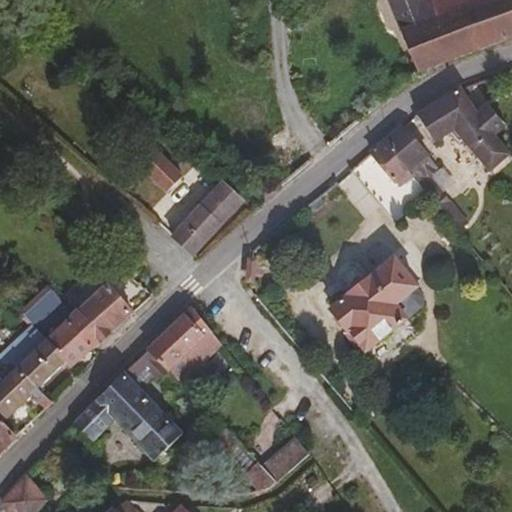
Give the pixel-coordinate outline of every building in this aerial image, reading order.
[(481,47),(464,4),(441,13),(434,0),(389,0),(419,70),(481,47)] [(474,0),(434,0),(441,13),(464,4),(474,0)] [(506,38),(491,0),(474,0),(464,4),(481,47),(506,38)] [(511,0),(491,0),(506,38),(511,35),(511,0)] [(505,121),(490,100),(478,109),(467,94),(484,88),(480,79),(461,86),(459,84),(415,112),(430,138),(446,129),(455,141),(461,137),(486,169),(509,150),(493,130),(505,121)] [(434,165),(400,125),(381,140),(409,175),(429,199),(438,190),(424,173),(434,165)] [(409,175),(381,140),(368,151),(396,186),(409,175)] [(177,176),(151,152),(137,167),(162,191),(177,176)] [(259,203),(280,186),(269,175),(247,195),(259,203)] [(190,253),(239,199),(220,181),(170,236),(190,253)] [(446,199),(438,190),(429,199),(437,208),(438,207),(446,199)] [(464,221),(446,199),(438,207),(456,229),(464,221)] [(385,333),(426,297),(392,258),(363,281),(357,274),(345,283),(350,290),(329,308),(363,350),(366,348),(364,346),(369,342),(365,337),(378,326),(385,333)] [(73,314),(48,290),(22,316),(31,325),(46,340),(64,323),(89,348),(131,311),(104,283),(73,314)] [(220,342),(192,306),(149,347),(163,362),(181,381),(220,342)] [(89,348),(64,323),(46,340),(47,342),(65,360),(70,365),(89,348)] [(65,360),(47,342),(46,340),(31,325),(0,352),(0,364),(14,366),(15,367),(36,387),(65,360)] [(161,406),(154,398),(157,395),(151,388),(144,394),(141,391),(145,388),(140,383),(163,362),(149,347),(123,372),(121,371),(94,399),(112,417),(151,459),(179,432),(157,409),(161,406)] [(36,387),(15,367),(0,381),(0,418),(30,393),(43,407),(50,400),(36,387)] [(201,404),(193,394),(189,399),(198,407),(201,404)] [(112,417),(94,399),(71,423),(88,441),(112,417)] [(0,423),(0,446),(12,436),(0,423)] [(224,429),(212,445),(244,469),(256,453),(224,429)] [(287,471),(307,453),(294,437),(273,456),(287,471)] [(287,471),(273,456),(261,467),(275,481),(287,471)] [(261,467),(257,462),(243,474),(259,490),(268,487),(275,481),(261,467)] [(32,511),(41,503),(41,496),(24,477),(4,501),(2,510),(3,511),(32,511)] [(123,511),(131,505),(126,499),(124,499),(117,504),(123,511)] [(187,511),(178,502),(168,511),(187,511)]
